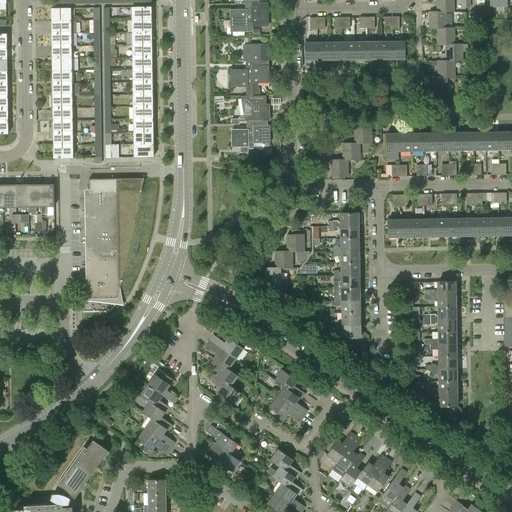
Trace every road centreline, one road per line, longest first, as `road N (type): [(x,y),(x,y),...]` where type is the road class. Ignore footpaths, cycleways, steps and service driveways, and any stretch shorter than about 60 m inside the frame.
road 1 (tertiary): [(511,502),(247,313),(167,276)]
road 2 (tertiary): [(167,276),(183,208),(180,0)]
road 3 (residential): [(374,185),(295,183),(290,9)]
road 4 (residential): [(298,448),(332,402),(449,484),(432,511)]
road 5 (residential): [(24,0),(26,134),(20,150),(0,156)]
road 6 (residential): [(511,185),(374,185)]
road 7 (tertiary): [(90,383),(129,340),(167,276)]
road 8 (residential): [(298,448),(265,426),(243,428),(191,391)]
